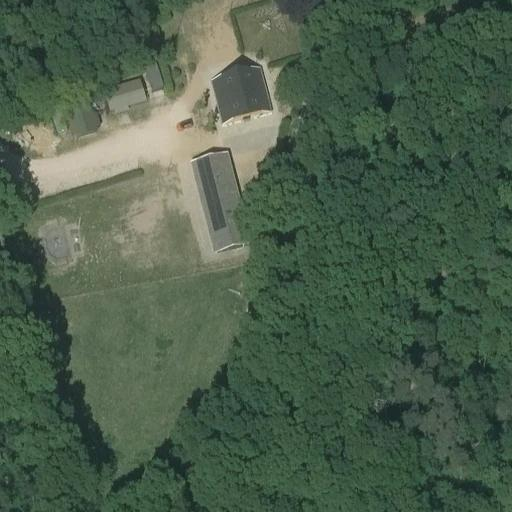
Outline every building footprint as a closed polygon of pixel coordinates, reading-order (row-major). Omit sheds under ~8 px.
[(143,74),(150,97),(162,93),(155,70),(143,74)] [(258,72),(212,84),(222,126),(269,115),(258,72)] [(98,90),(103,114),(142,106),(136,82),(98,90)] [(60,102),(68,139),(93,133),(85,97),(60,102)] [(193,166),(216,256),(247,248),(223,158),(193,166)]
